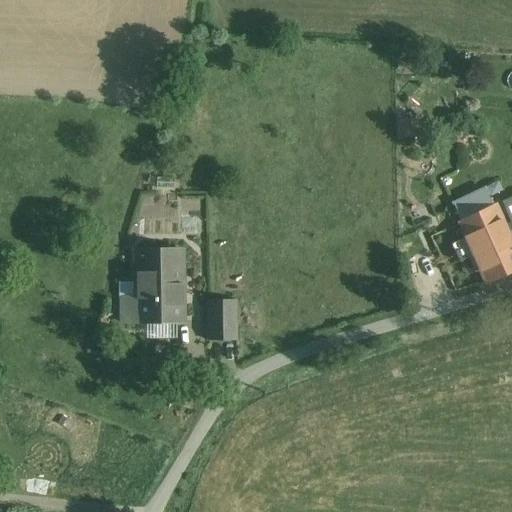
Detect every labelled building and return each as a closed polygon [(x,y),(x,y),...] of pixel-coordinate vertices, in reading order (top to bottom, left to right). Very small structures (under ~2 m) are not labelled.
[(495,207),(460,224),(487,283),(511,270),(511,244),(510,240),(503,224),(495,207)] [(511,219),(503,224),(510,240),(511,239),(511,219)] [(183,251),(136,251),(136,284),(137,324),(184,323),(183,251)] [(136,284),(121,284),(121,324),(137,324),(136,284)] [(236,300),(208,301),(208,341),(236,341),(236,300)]
